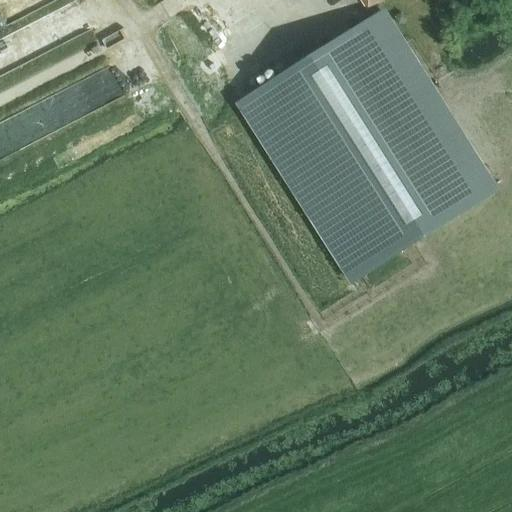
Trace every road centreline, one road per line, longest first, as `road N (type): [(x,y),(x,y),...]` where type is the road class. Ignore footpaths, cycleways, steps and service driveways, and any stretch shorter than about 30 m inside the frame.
road 1 (track): [(139,23),(318,322),(421,264)]
road 2 (track): [(185,0),(0,96)]
